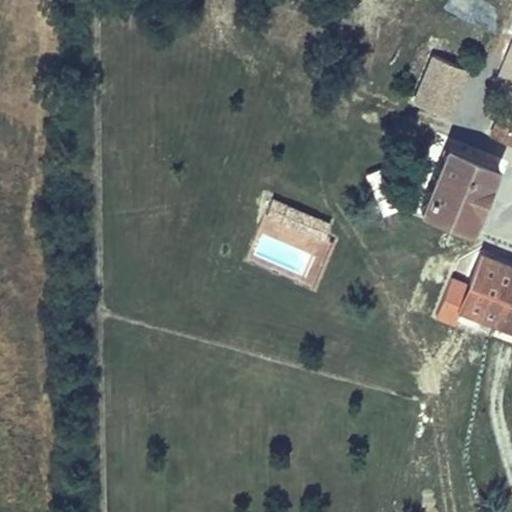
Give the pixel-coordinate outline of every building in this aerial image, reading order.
[(400,40),(417,0),(399,0),(385,33),(400,40)] [(429,34),(425,45),(424,48),(451,59),(457,45),(429,34)] [(451,116),(467,70),(431,57),(415,103),(451,116)] [(511,143),(511,114),(508,123),(502,138),(502,139),(511,143)] [(502,138),(508,123),(495,118),(489,132),(502,138)] [(445,140),(418,207),(469,227),(495,161),(445,140)] [(331,220),(272,197),(264,217),(323,240),(331,220)] [(467,283),(458,307),(511,328),(511,266),(479,254),(467,283)] [(458,307),(467,283),(451,276),(441,301),(436,313),(453,320),(458,307)]
